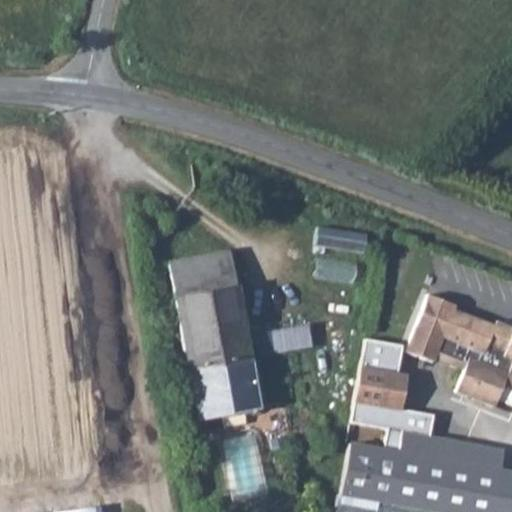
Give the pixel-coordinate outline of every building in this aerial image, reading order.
[(314,246),(364,250),(366,231),(316,227),(314,246)] [(185,378),(245,367),(218,250),(159,263),(185,378)] [(446,308),(419,297),(396,354),(422,365),(427,355),(456,367),(445,394),(484,410),(493,388),(511,395),(511,334),(487,325),(485,329),(444,313),(446,308)] [(259,354),(312,346),(308,323),(256,330),(259,354)] [(185,378),(194,426),(219,421),(219,414),(253,408),(245,367),(185,378)] [(391,449),(345,440),(335,492),(442,511),(475,511),(485,467),(443,459),(418,454),(422,435),(395,430),(391,449)] [(446,439),(422,435),(418,454),(443,459),(446,439)] [(488,448),(446,439),(443,459),(485,467),(488,448)] [(511,511),(511,472),(485,467),(475,511),(511,511)] [(442,511),(335,492),(331,511),(442,511)]
